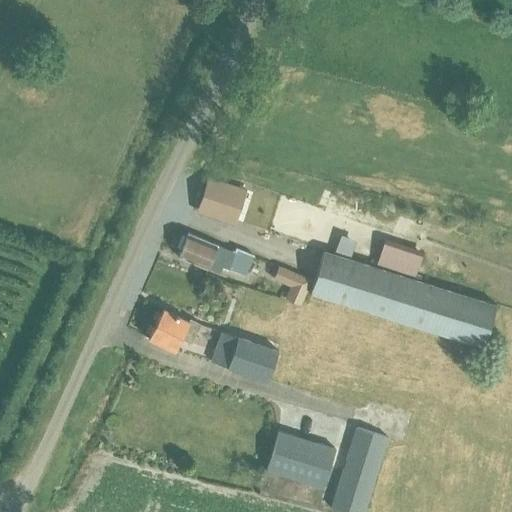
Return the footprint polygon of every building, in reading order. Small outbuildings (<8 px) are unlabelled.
[(211,218),(223,183),(207,177),(198,204),(198,205),(195,213),(211,218)] [(253,209),(246,229),(273,237),(280,217),(253,209)] [(183,232),(173,255),(205,269),(206,267),(218,272),(221,266),(245,276),(253,255),(235,248),(233,253),(183,232)] [(313,257),(318,243),(301,236),(295,250),(313,257)] [(305,292),(477,347),(490,305),(318,250),(305,292)] [(266,284),(287,290),(293,270),(272,264),(266,284)] [(294,273),(288,286),(303,292),(309,280),(294,273)] [(190,342),(199,323),(189,318),(187,320),(160,307),(146,337),(172,350),(178,337),(190,342)] [(217,344),(211,362),(267,381),(277,351),(220,332),(217,344)] [(511,407),(381,373),(371,408),(511,446),(511,407)] [(204,410),(220,412),(221,400),(205,398),(204,410)] [(363,511),(387,436),(356,426),(330,508),(343,511),(363,511)] [(335,448),(277,430),(265,469),(323,487),(335,448)] [(386,511),(389,511),(428,511),(445,455),(406,444),(386,511)]
